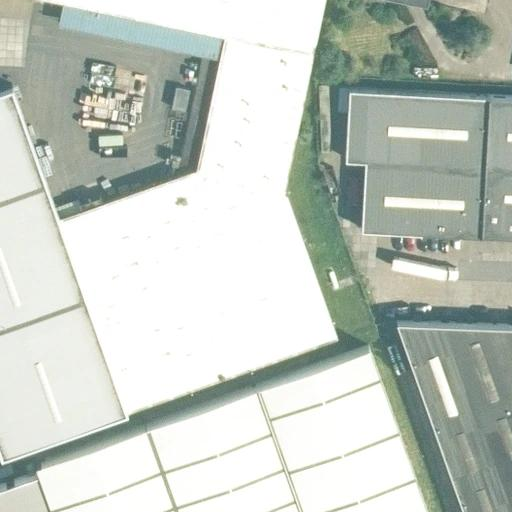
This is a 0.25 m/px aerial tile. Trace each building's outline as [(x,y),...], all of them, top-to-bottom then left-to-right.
[(11,83),(0,86),(0,447),(1,452),(336,333),(284,185),(321,0),(78,0),(208,27),(178,172),(102,200),(99,193),(101,200),(81,207),(78,200),(80,207),(58,216),(11,83)] [(184,108),(189,86),(176,83),(171,105),(184,108)] [(361,229),(511,235),(511,94),(347,88),(344,159),(364,160),(361,229)] [(511,511),(511,321),(396,318),(464,511),(511,511)] [(39,469),(0,483),(0,511),(419,511),(360,345),(36,461),(39,469)]
